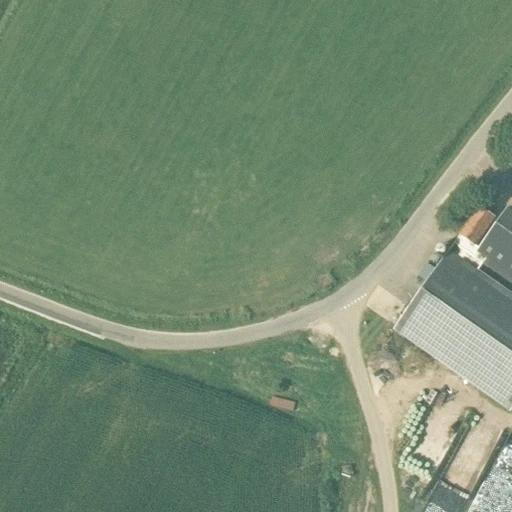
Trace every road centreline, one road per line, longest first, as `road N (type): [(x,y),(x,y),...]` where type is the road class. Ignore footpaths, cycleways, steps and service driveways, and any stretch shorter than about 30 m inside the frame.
road 1 (unclassified): [(0,290),(111,332),(175,342),(286,324),(339,301)]
road 2 (unclassified): [(339,301),(387,257),(511,103)]
road 3 (unclassified): [(390,511),(339,301)]
